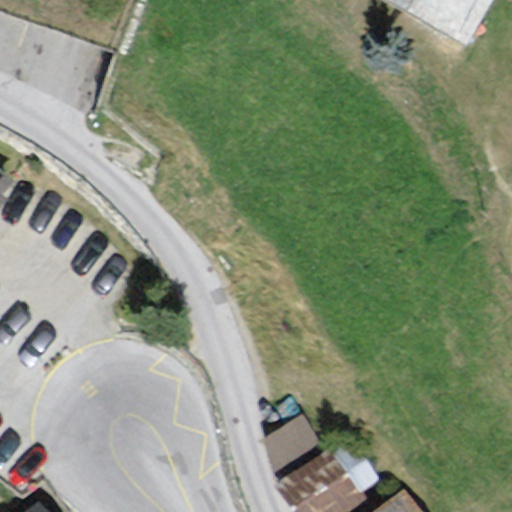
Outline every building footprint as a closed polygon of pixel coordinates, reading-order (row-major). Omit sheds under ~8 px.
[(487,0),(345,0),(344,3),(451,64),(487,0)] [(314,442),(303,421),(264,443),(275,463),(314,442)] [(307,511),(341,511),(368,493),(337,451),(289,487),(307,511)] [(414,511),(404,498),(386,511),(414,511)] [(26,511),(48,511),(40,502),(26,511)]
